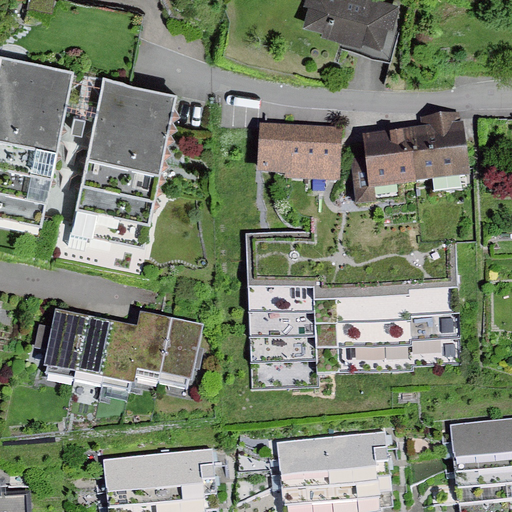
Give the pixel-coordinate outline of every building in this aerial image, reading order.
[(399,8),(372,0),(302,0),(300,9),(308,11),(302,30),(340,42),(338,47),(390,63),(398,36),(392,34),(399,8)] [(75,73),(0,57),(0,225),(41,234),(45,215),(51,188),(57,160),(68,106),(75,73)] [(130,84),(104,79),(97,111),(85,168),(80,195),(74,222),(70,240),(68,251),(141,266),(152,213),(160,206),(155,198),(163,194),(157,187),(166,181),(160,173),(168,168),(163,161),(171,155),(166,147),(174,142),(168,136),(176,130),(171,123),(180,117),(174,108),(177,94),(130,84)] [(422,130),(414,131),(420,186),(472,180),(464,114),(421,119),(422,130)] [(342,130),(261,126),(259,170),(286,171),(286,179),(340,182),(342,130)] [(414,131),(364,136),(366,161),(352,162),(356,209),(376,207),(374,191),(420,186),(414,131)] [(456,229),(245,236),(250,389),(319,387),(318,375),(414,372),(414,366),(460,364),(456,229)] [(73,377),(86,320),(56,314),(52,330),(40,327),(34,350),(47,353),(43,370),(73,377)] [(160,379),(170,323),(144,318),(142,331),(130,388),(135,390),(138,375),(160,379)] [(102,383),(114,326),(86,320),(73,377),(102,383)] [(202,329),(170,323),(160,379),(191,386),(202,329)] [(130,388),(142,331),(114,326),(102,383),(130,388)] [(511,511),(511,423),(449,430),(457,511),(511,511)] [(392,511),(383,438),(275,451),(283,511),(392,511)] [(216,511),(211,453),(95,465),(99,511),(216,511)] [(0,511),(25,511),(25,500),(0,500),(0,511)]
